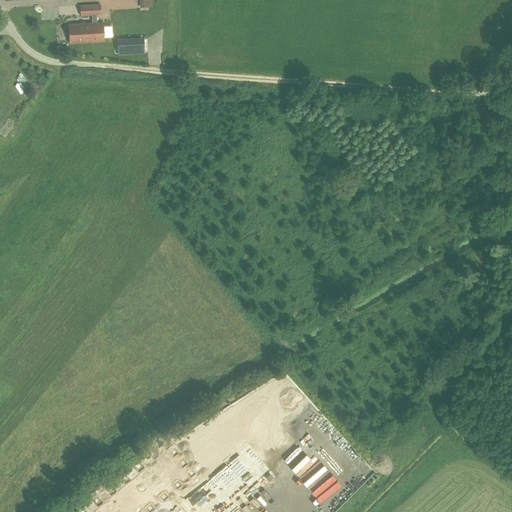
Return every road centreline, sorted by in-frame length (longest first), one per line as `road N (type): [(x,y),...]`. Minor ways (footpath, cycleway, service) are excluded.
road 1 (track): [(511,76),(464,94),(105,66)]
road 2 (unknown): [(170,511),(176,491),(194,475),(279,452)]
road 3 (unclassified): [(105,66),(39,56),(0,12)]
